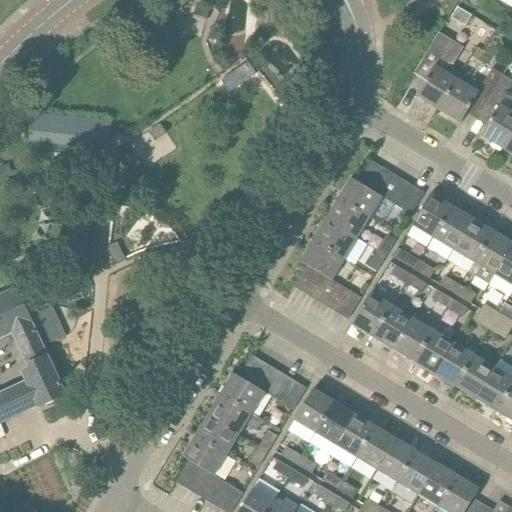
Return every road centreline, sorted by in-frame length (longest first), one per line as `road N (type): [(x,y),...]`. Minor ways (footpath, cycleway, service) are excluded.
road 1 (residential): [(511,466),(232,296)]
road 2 (residential): [(118,496),(232,296)]
road 3 (residential): [(232,296),(351,102)]
road 4 (residential): [(511,199),(351,102)]
